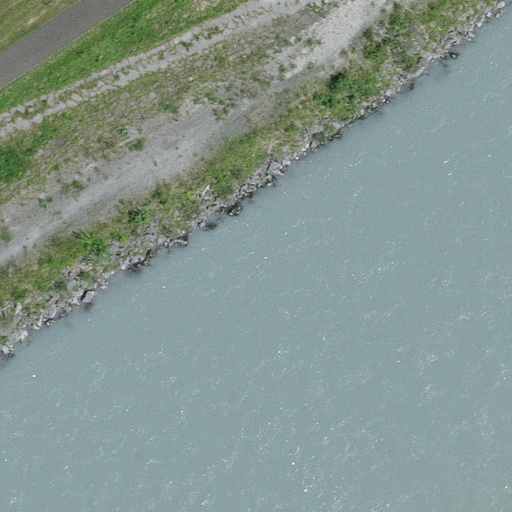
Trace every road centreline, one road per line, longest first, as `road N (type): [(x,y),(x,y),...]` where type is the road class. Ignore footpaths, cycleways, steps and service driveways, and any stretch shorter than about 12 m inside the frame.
road 1 (track): [(0,130),(290,0)]
road 2 (track): [(115,0),(0,76)]
